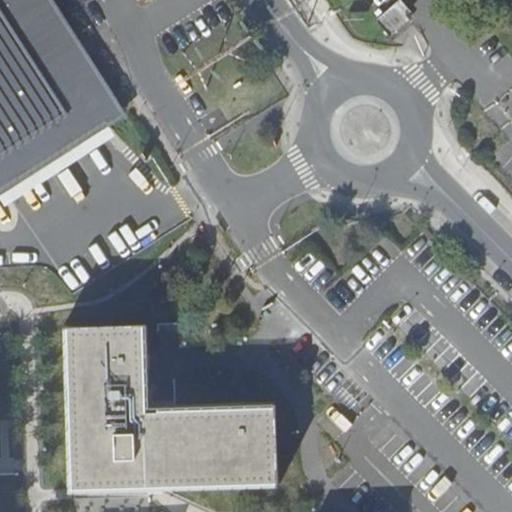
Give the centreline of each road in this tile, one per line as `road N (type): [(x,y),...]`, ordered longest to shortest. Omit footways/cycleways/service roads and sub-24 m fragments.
road 1 (secondary): [(402,162),(511,263)]
road 2 (secondary): [(402,162),(416,130),(406,97),(366,76),(337,84)]
